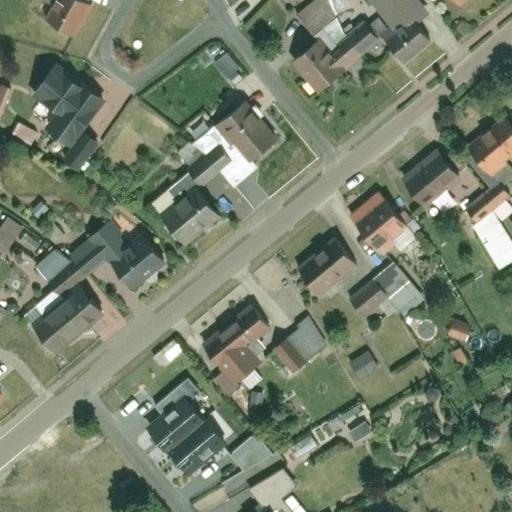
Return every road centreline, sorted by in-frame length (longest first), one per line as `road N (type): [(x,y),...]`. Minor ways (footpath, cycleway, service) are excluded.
road 1 (residential): [(77,388),(343,172)]
road 2 (residential): [(343,172),(501,42)]
road 3 (residential): [(231,25),(343,172)]
road 4 (residential): [(105,58),(138,89),(231,25)]
road 5 (residential): [(176,511),(77,388)]
